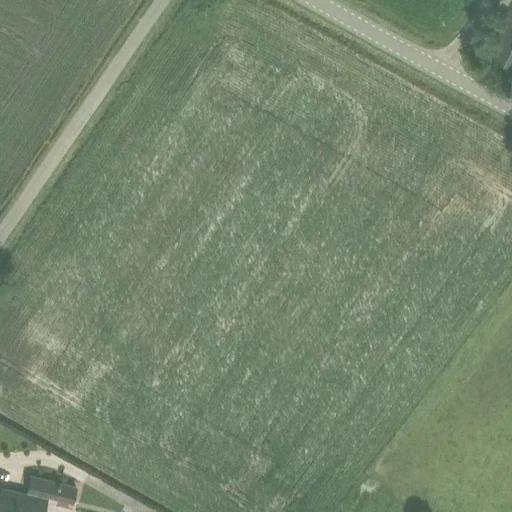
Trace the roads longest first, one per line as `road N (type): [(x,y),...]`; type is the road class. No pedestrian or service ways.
road 1 (track): [(0,237),(161,0)]
road 2 (unclassified): [(511,107),(306,0)]
